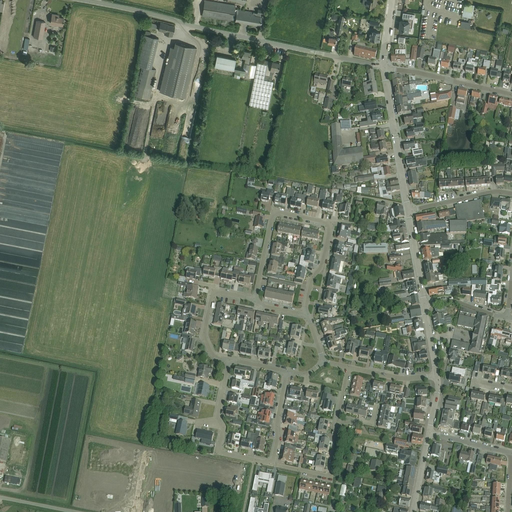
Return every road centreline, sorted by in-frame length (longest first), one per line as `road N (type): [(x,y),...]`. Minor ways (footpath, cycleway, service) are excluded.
road 1 (unclassified): [(321,53),(71,0)]
road 2 (residential): [(306,315),(323,261),(321,223),(272,218),(254,299)]
road 3 (tertiary): [(406,210),(382,66)]
road 4 (residential): [(511,94),(382,66)]
